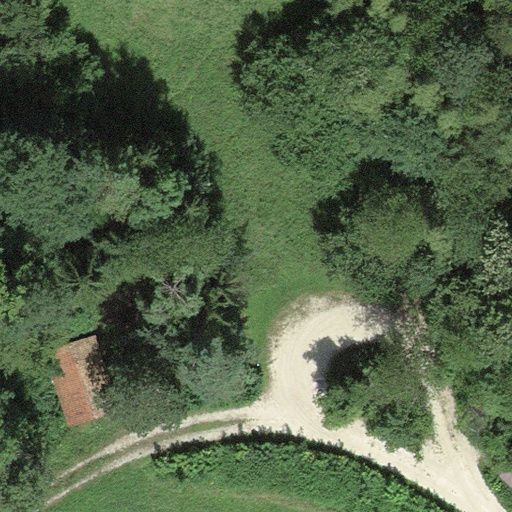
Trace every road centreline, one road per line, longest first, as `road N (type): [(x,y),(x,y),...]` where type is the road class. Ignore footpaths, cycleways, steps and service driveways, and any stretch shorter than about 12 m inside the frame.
road 1 (track): [(463,498),(422,369),(325,326),(192,357),(164,399),(47,493)]
road 2 (track): [(9,511),(177,430),(252,418),(316,423),(477,511)]
road 3 (track): [(422,369),(311,0)]
